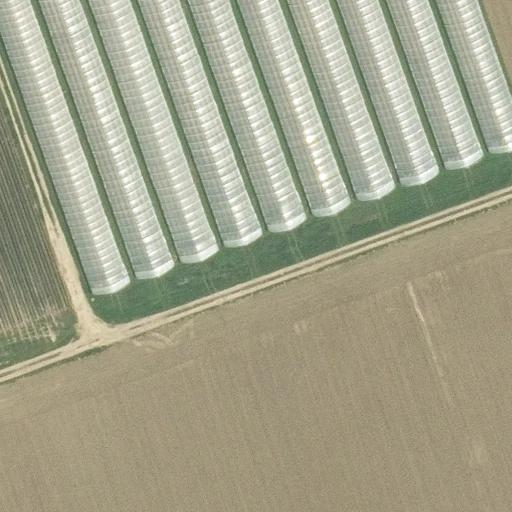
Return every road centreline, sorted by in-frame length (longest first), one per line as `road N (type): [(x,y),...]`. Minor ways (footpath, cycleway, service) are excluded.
road 1 (track): [(0,390),(511,205)]
road 2 (track): [(0,79),(95,355)]
